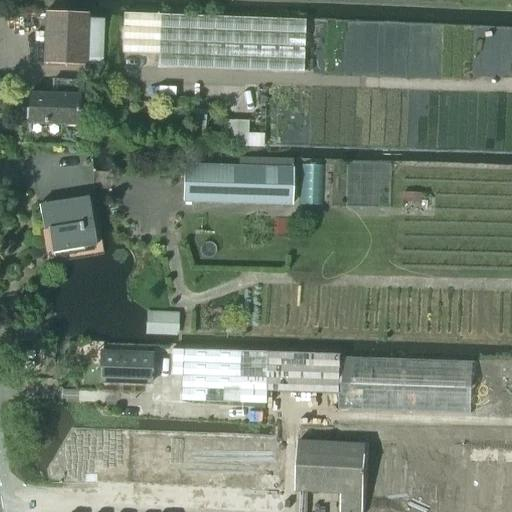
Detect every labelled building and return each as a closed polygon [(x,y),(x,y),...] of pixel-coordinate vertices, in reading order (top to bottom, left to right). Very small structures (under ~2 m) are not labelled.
[(85,66),(86,58),(102,59),(103,19),(87,19),(87,14),(44,13),(43,64),(85,66)] [(121,54),(157,56),(159,16),(123,14),(121,54)] [(304,21),(159,16),(157,56),(157,68),(302,74),(304,21)] [(51,95),(27,94),(26,124),(77,126),(78,82),(52,81),(51,95)] [(203,141),(205,110),(193,109),(191,128),(179,127),(178,140),(203,141)] [(226,146),(263,147),(263,134),(247,133),(247,121),(227,121),(226,146)] [(80,144),(92,144),(93,131),(80,131),(80,144)] [(184,165),(183,203),(292,206),(293,168),(184,165)] [(403,193),(403,202),(419,202),(420,193),(403,193)] [(87,199),(37,207),(44,256),(94,247),(87,199)] [(171,375),(182,375),(183,351),(172,350),(171,375)] [(269,353),(183,351),(182,375),(182,402),(267,405),(268,391),(269,353)] [(101,354),(100,385),(150,387),(151,356),(101,354)] [(325,359),(316,511),(511,511),(511,448),(504,448),(508,368),(325,359)]
